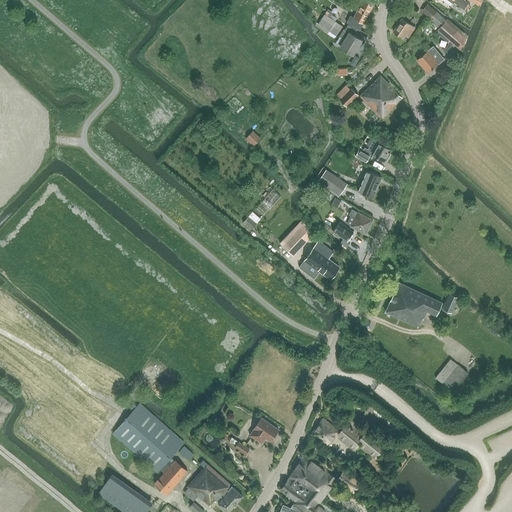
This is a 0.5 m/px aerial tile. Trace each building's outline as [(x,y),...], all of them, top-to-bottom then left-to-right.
[(360,30),(363,24),(374,3),(367,0),(354,0),(354,1),(360,5),(354,17),(350,15),(346,22),(360,30)] [(421,0),(417,6),(423,10),(428,2),(425,0),(421,0)] [(450,0),(464,9),(468,4),(462,0),(450,0)] [(429,3),(423,11),(429,16),(436,8),(429,3)] [(334,13),(328,9),(319,23),(317,22),(315,25),(336,40),(339,36),(337,35),(343,26),(334,20),(336,17),(332,15),(334,13)] [(344,25),(349,15),(342,11),(336,21),(344,25)] [(438,11),(429,20),(439,28),(447,19),(438,11)] [(408,38),(415,28),(401,19),(393,31),(402,37),(403,35),(408,38)] [(438,32),(438,33),(449,43),(447,48),(445,47),(443,49),(447,53),(452,43),(461,50),(464,46),(460,43),(466,35),(447,19),(439,28),(429,20),(440,29),(438,32)] [(352,54),(356,48),(361,39),(353,34),(356,30),(348,24),(344,30),(349,32),(340,47),(352,54)] [(427,73),(438,64),(431,55),(433,54),(429,49),(417,59),(427,73)] [(381,118),(402,97),(380,76),(359,97),(381,118)] [(346,106),(358,95),(351,88),(340,99),(346,106)] [(245,136),(252,129),(246,125),(240,132),(245,136)] [(251,147),(257,141),(250,133),(243,139),(251,147)] [(384,162),(391,150),(373,140),(367,150),(365,148),(363,152),(358,150),(355,156),(366,162),(369,156),(371,154),(384,162)] [(370,205),(381,177),(366,171),(355,198),(370,205)] [(324,184),(340,194),(347,184),(331,174),(324,184)] [(271,209),(281,196),(275,192),(265,204),(271,209)] [(365,234),(373,220),(352,209),(349,215),(351,216),(347,223),(351,225),(350,226),(365,234)] [(261,219),(252,212),(243,222),(251,230),(261,219)] [(293,255),(314,233),(301,221),(280,243),(293,255)] [(346,247),(350,243),(346,241),(353,232),(339,222),(332,231),(343,239),(340,243),(346,247)] [(330,279),(339,267),(328,259),(333,252),(318,241),(299,267),(314,279),(319,271),(330,279)] [(442,302),(399,282),(385,312),(418,327),(422,318),(423,319),(426,311),(436,315),(442,302)] [(442,308),(451,313),(458,297),(449,293),(442,308)] [(434,377),(451,391),(467,371),(450,358),(434,377)] [(113,433),(128,446),(157,473),(160,469),(164,473),(154,484),(166,494),(187,471),(175,460),(172,464),(168,460),(184,443),(139,403),(113,433)] [(250,435),(262,443),(266,438),(270,441),(273,437),(276,436),(276,434),(278,429),(261,417),(253,429),(254,430),(250,435)] [(374,456),(382,447),(373,441),(375,438),(366,432),(362,437),(347,425),(340,433),(323,420),(311,435),(327,446),(336,435),(354,449),(358,444),(374,456)] [(403,452),(414,458),(422,444),(411,438),(403,452)] [(235,447),(245,454),(249,449),(238,441),(235,447)] [(188,460),(193,454),(184,446),(179,452),(188,460)] [(298,511),(297,511),(331,511),(333,509),(322,501),(337,480),(327,473),(304,456),(293,471),(295,472),(291,478),(289,481),(283,489),(296,499),(291,508),(298,511)] [(227,511),(228,511),(242,496),(231,486),(227,490),(229,492),(226,494),(224,492),(230,485),(202,460),(200,463),(204,467),(187,486),(209,506),(214,500),(216,501),(220,497),(222,499),(218,504),(227,511)] [(352,490),(358,481),(344,471),(338,480),(352,490)] [(358,497),(350,505),(357,511),(362,511),(367,507),(358,497)] [(130,511),(145,511),(151,505),(141,498),(130,511)] [(194,503),(190,507),(196,511),(202,511),(203,511),(194,503)]
